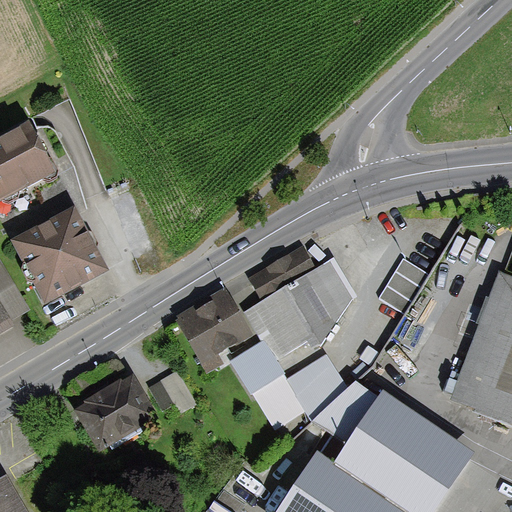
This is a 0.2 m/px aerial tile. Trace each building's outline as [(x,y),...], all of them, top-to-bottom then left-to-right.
[(0,143),(0,209),(57,179),(29,128),(0,143)] [(12,246),(45,309),(109,276),(76,212),(12,246)] [(303,249),(248,282),(261,304),(317,272),(303,249)] [(0,259),(0,301),(13,323),(31,313),(0,259)] [(380,301),(406,317),(430,277),(404,261),(380,301)] [(317,272),(261,304),(244,315),(262,346),(264,345),(276,365),(307,346),(313,355),(322,350),(353,302),(330,264),(317,272)] [(511,280),(499,275),(449,405),(511,429),(511,280)] [(174,321),(201,368),(219,358),(253,338),(225,291),(174,321)] [(0,335),(15,327),(13,323),(0,301),(0,335)] [(262,346),(230,364),(251,398),(253,397),(276,433),(305,415),(311,424),(348,390),(327,356),(287,382),(276,365),(264,345),(262,346)] [(224,366),(219,358),(201,368),(206,377),(224,366)] [(150,391),(163,412),(176,405),(183,416),(198,407),(178,374),(150,391)] [(75,414),(100,456),(111,450),(112,452),(148,432),(147,430),(160,422),(134,379),(123,386),(122,384),(84,406),(86,408),(75,414)] [(281,511),(439,511),(475,459),(356,386),(312,426),(331,439),(281,511)] [(24,511),(7,481),(0,484),(0,511),(24,511)]
